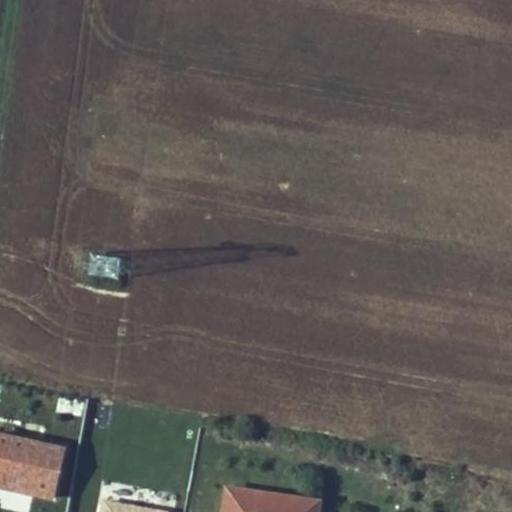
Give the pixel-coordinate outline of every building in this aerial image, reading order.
[(119,283),(120,256),(91,255),(90,282),(119,283)] [(54,504),(66,448),(0,433),(0,493),(27,499),(27,498),(54,504)] [(109,486),(108,500),(128,503),(130,489),(109,486)] [(320,503),(229,489),(225,511),(318,511),(320,505),(320,503)] [(99,501),(96,511),(169,511),(99,501)]
